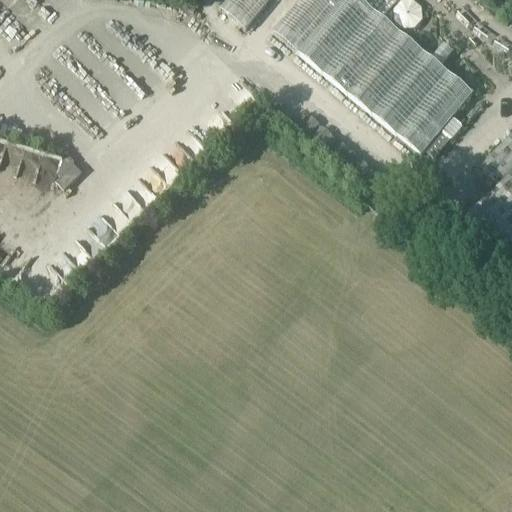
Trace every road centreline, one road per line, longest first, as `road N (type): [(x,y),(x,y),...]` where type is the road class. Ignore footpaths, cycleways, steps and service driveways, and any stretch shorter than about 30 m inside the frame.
road 1 (unknown): [(250,47),(376,149),(416,169),(456,158),(511,100)]
road 2 (unknown): [(111,178),(13,85),(8,71),(11,59),(89,0)]
road 3 (unknown): [(220,75),(111,178)]
road 4 (unknown): [(111,178),(42,243),(13,236),(0,215)]
